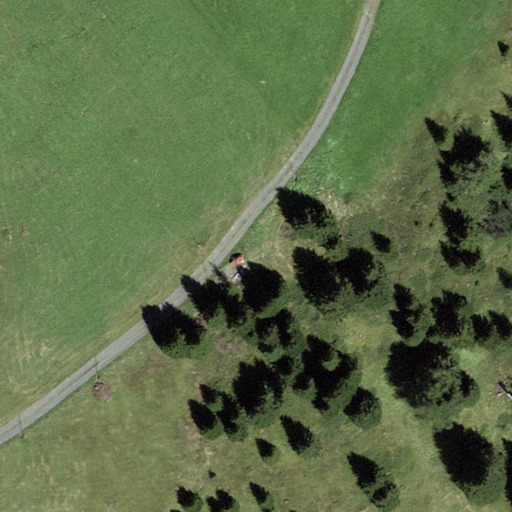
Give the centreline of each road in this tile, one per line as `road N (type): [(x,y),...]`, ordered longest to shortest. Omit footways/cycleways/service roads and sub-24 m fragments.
road 1 (track): [(0,438),(145,330),(227,239)]
road 2 (track): [(227,239),(310,143),(368,0)]
